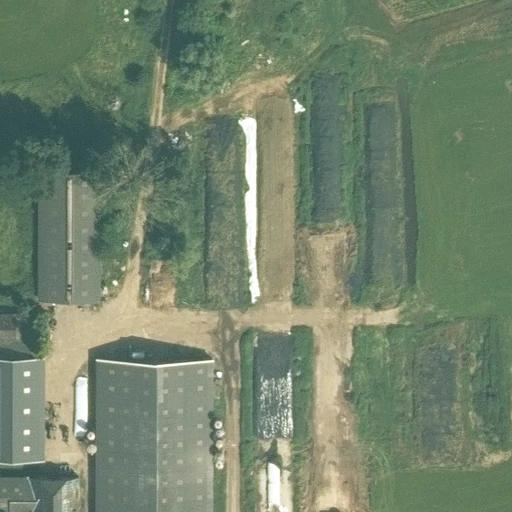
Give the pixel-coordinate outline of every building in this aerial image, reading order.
[(99,300),(100,172),(40,171),(39,299),(99,300)] [(209,219),(211,238),(220,237),(218,218),(209,219)] [(265,266),(284,270),(288,255),(268,251),(265,266)] [(0,312),(0,344),(14,344),(31,344),(31,312),(0,312)] [(211,511),(212,357),(97,357),(96,511),(211,511)] [(78,511),(78,477),(0,476),(0,511),(78,511)]
